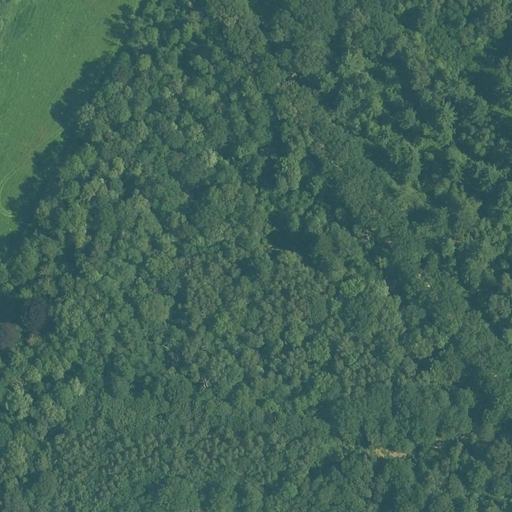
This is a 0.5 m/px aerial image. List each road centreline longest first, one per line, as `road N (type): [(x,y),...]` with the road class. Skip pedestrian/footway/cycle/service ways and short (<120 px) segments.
road 1 (track): [(511,398),(266,79)]
road 2 (track): [(367,0),(266,79)]
